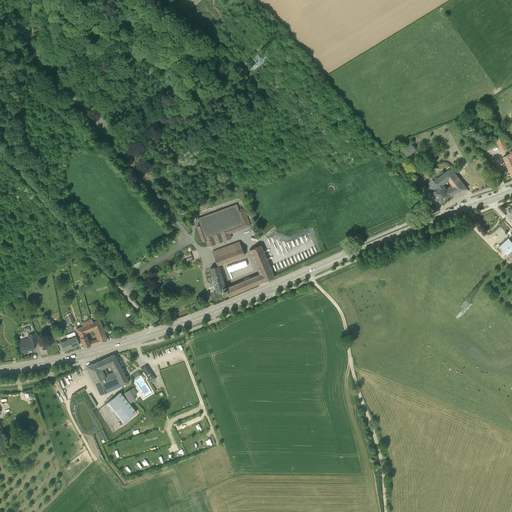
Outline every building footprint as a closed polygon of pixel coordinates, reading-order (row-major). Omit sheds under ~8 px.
[(503,137),(496,140),(501,152),(508,148),(503,137)] [(407,158),(417,150),(410,142),(400,151),(407,158)] [(511,149),(509,151),(511,153),(503,157),(511,176),(511,149)] [(451,195),(467,188),(451,169),(433,180),(427,184),(440,202),(451,195)] [(202,242),(206,241),(204,237),(244,223),(237,204),(198,218),(200,225),(196,227),(202,242)] [(501,248),(505,251),(507,254),(511,249),(511,242),(510,240),(501,248)] [(245,256),(239,242),(212,252),(217,266),(245,256)] [(226,288),(226,291),(228,296),(274,277),(261,245),(249,250),(259,274),(226,288)] [(190,252),(185,254),(187,263),(193,261),(190,252)] [(227,266),(229,272),(248,265),(246,260),(227,266)] [(226,291),(226,288),(222,274),(221,274),(219,266),(210,268),(216,292),(222,291),(223,292),(226,291)] [(48,323),(51,330),(55,329),(52,321),(51,319),(47,320),(48,323)] [(77,328),(84,348),(107,339),(99,320),(77,328)] [(21,352),(25,352),(25,351),(34,349),(33,345),(37,344),(35,334),(28,335),(28,338),(18,340),(21,352)] [(79,344),(78,341),(75,335),(72,336),(72,338),(68,340),(71,347),(79,344)] [(59,341),(64,351),(71,347),(68,340),(64,341),(63,340),(59,341)] [(125,376),(114,355),(106,358),(110,366),(113,372),(121,386),(129,383),(126,375),(125,376)] [(87,366),(87,367),(94,383),(95,383),(100,396),(121,386),(113,372),(108,375),(105,368),(110,366),(106,358),(87,366)] [(154,376),(147,365),(141,368),(149,380),(154,376)] [(134,396),(137,394),(133,388),(124,393),(130,403),(136,400),(134,396)] [(136,412),(120,392),(106,403),(123,423),(136,412)]
